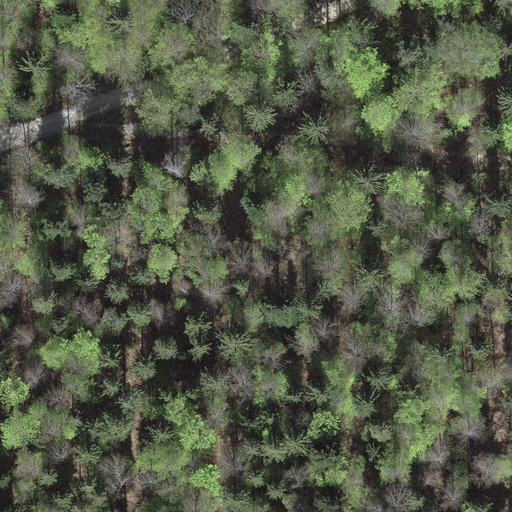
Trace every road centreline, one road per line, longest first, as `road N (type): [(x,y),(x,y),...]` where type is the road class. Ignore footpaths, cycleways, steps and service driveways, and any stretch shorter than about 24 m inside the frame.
road 1 (track): [(11,134),(511,174)]
road 2 (track): [(362,0),(224,60),(0,138)]
